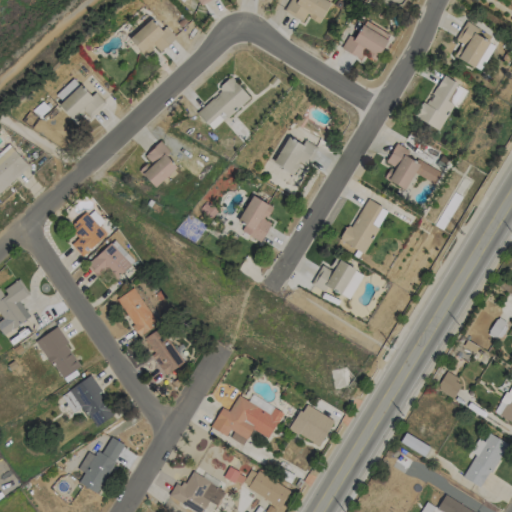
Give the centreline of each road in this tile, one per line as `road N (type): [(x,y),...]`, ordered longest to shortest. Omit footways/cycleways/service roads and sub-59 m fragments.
road 1 (residential): [(376,111),(258,30),(234,28),(21,230)]
road 2 (tertiary): [(511,206),(334,511)]
road 3 (residential): [(439,0),(277,275)]
road 4 (residential): [(165,430),(21,230)]
road 5 (residential): [(223,349),(115,511)]
